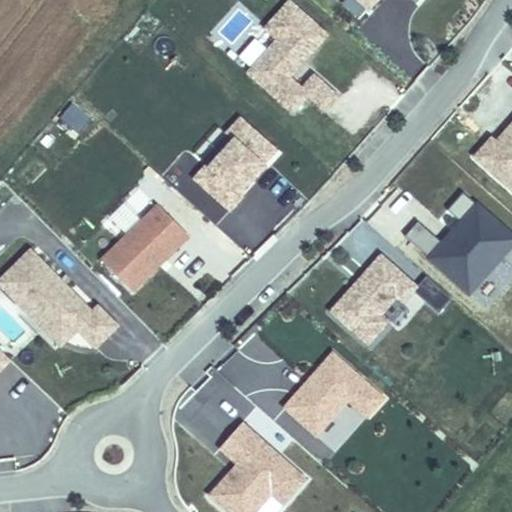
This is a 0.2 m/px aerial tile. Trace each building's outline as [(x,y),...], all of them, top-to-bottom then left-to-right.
[(286,0),(235,61),(296,113),(309,97),(326,112),(341,94),(308,66),(334,35),(292,0),(286,0)] [(414,0),(418,3),(420,0),(343,0),(341,3),(360,21),(378,0),(414,0)] [(232,111),(197,159),(202,163),(190,179),(234,211),(281,147),(232,111)] [(435,233),(419,222),(404,243),(480,298),(511,252),(511,230),(462,195),(435,233)] [(99,258),(134,293),(191,235),(156,200),(99,258)] [(97,350),(119,328),(33,243),(0,276),(0,288),(60,348),(78,330),(97,350)] [(395,319),(390,314),(419,286),(384,252),(328,307),(367,347),(395,319)] [(430,277),(415,293),(438,314),(453,298),(430,277)] [(0,387),(20,367),(0,347),(0,387)] [(321,438),(347,403),(370,420),(389,393),(328,348),(283,409),(321,438)] [(223,511),(258,511),(273,497),(283,506),(309,480),(246,419),(217,449),(232,464),(204,493),(223,511)]
